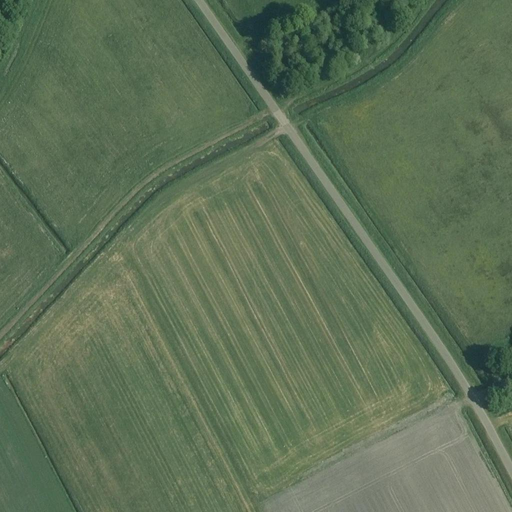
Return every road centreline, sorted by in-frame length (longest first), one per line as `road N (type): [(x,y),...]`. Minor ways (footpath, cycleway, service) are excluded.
road 1 (unclassified): [(511,472),(417,313),(198,0)]
road 2 (track): [(276,112),(160,173),(0,338)]
